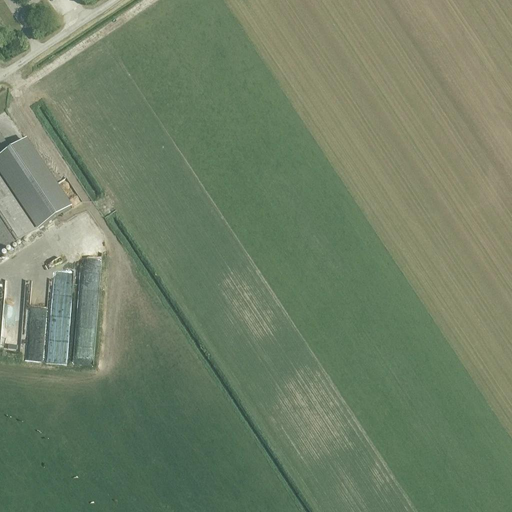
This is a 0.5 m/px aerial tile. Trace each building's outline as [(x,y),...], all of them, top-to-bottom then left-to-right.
[(0,256),(71,210),(25,142),(11,152),(0,135),(0,256)] [(15,317),(16,287),(8,287),(7,317),(15,317)] [(98,312),(79,311),(76,361),(95,362),(98,312)] [(51,362),(68,363),(70,314),(53,313),(51,362)] [(3,317),(2,343),(18,344),(19,318),(3,317)] [(30,359),(45,359),(47,318),(33,317),(30,359)]
